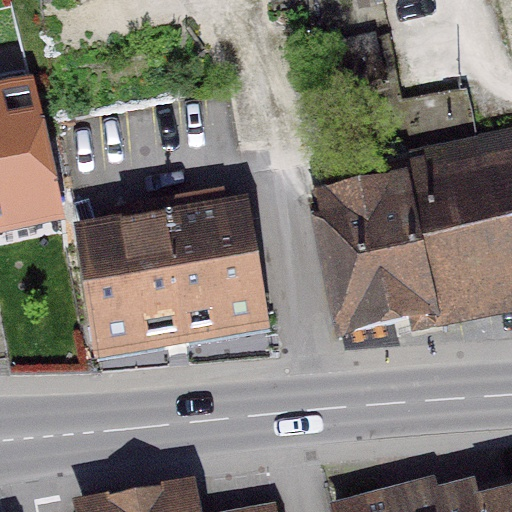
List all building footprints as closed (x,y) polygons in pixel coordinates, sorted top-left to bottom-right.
[(0,226),(55,215),(26,76),(0,81),(0,226)] [(481,171),(480,171),(508,299),(511,298),(511,134),(475,142),(481,171)] [(336,338),(508,299),(480,171),(445,178),(442,165),(393,175),(395,187),(309,206),(336,338)] [(261,324),(241,211),(174,223),(171,211),(137,215),(139,228),(75,239),(93,353),(261,324)] [(187,511),(184,497),(105,511),(187,511)] [(511,511),(511,498),(458,511),(511,511)]
